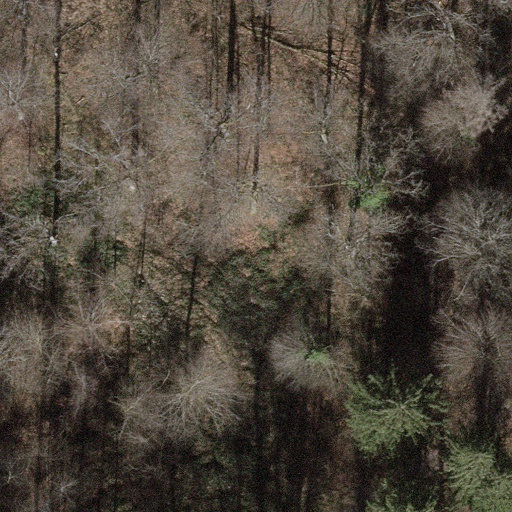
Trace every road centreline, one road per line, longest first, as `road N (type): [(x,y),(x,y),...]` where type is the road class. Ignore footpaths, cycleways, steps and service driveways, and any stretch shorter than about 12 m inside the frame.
road 1 (track): [(0,28),(211,323),(257,408),(297,511)]
road 2 (track): [(372,511),(511,400)]
